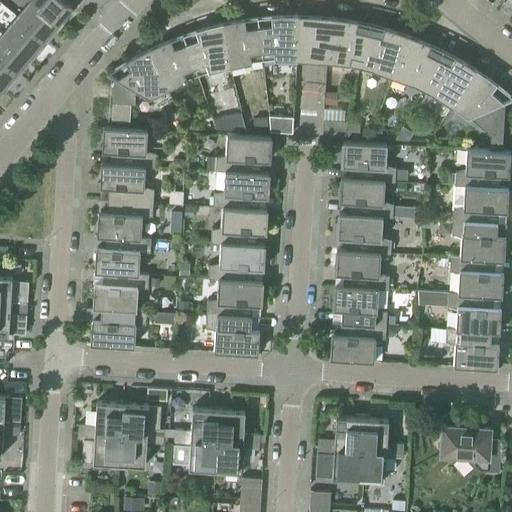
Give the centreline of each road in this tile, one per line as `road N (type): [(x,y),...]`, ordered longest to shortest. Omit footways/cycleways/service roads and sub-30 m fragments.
road 1 (residential): [(298,374),(313,0)]
road 2 (residential): [(57,361),(75,80)]
road 3 (residential): [(57,361),(298,374)]
road 4 (residential): [(298,374),(511,385)]
road 5 (residential): [(48,511),(57,361)]
road 6 (residential): [(289,511),(298,374)]
